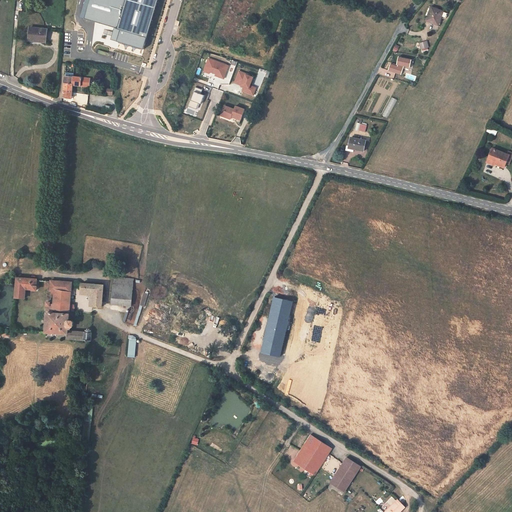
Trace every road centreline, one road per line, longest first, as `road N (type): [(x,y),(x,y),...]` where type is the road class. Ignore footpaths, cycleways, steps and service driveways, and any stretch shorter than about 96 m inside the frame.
road 1 (residential): [(419,511),(410,488),(227,365)]
road 2 (residential): [(227,365),(324,166)]
road 3 (secondary): [(324,166),(511,211)]
road 4 (unclassified): [(419,0),(324,166)]
road 5 (unknown): [(53,104),(49,269)]
road 6 (secondary): [(164,136),(324,166)]
road 7 (secondary): [(0,82),(130,128)]
road 8 (residential): [(105,314),(227,365)]
